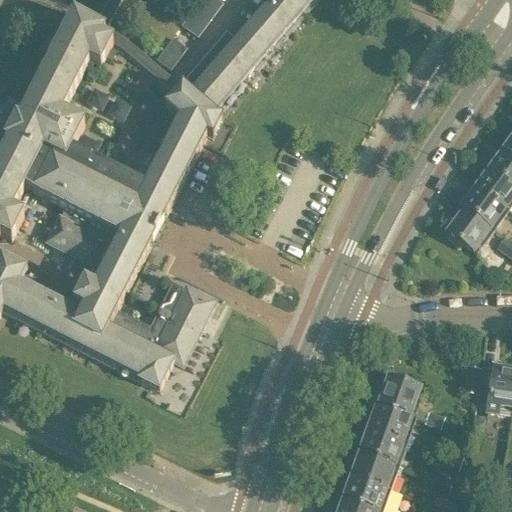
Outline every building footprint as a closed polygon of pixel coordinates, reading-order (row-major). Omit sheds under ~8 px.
[(113,46),(118,36),(107,30),(112,20),(122,0),(110,0),(98,25),(96,29),(75,18),(20,125),(17,123),(6,145),(9,146),(0,164),(0,238),(12,244),(24,220),(13,214),(25,190),(34,194),(33,195),(66,212),(62,221),(60,220),(46,247),(93,271),(94,269),(103,273),(95,289),(92,288),(85,284),(76,303),(28,279),(28,280),(24,278),(28,271),(1,257),(0,259),(0,319),(2,315),(147,389),(159,395),(175,365),(180,368),(179,369),(183,371),(216,305),(186,290),(184,293),(172,287),(150,330),(118,314),(152,247),(165,249),(169,241),(173,234),(164,224),(208,138),(206,137),(215,120),(217,121),(320,0),(274,0),(237,43),(226,34),(180,87),(123,39),(119,49),(173,95),(173,96),(176,98),(165,111),(180,123),(146,190),(72,153),(85,128),(63,117),(90,64),(101,70),(113,46)] [(195,12),(183,28),(196,38),(209,22),(195,12)] [(192,39),(180,30),(156,60),(168,70),(192,39)] [(118,36),(113,46),(119,49),(123,39),(118,36)] [(511,189),(511,158),(504,153),(498,162),(495,160),(487,171),(511,189)] [(508,216),(511,210),(511,189),(487,171),(480,181),(482,183),(476,192),(508,216)] [(462,211),(464,213),(494,236),(508,216),(476,192),(462,211)] [(477,259),(494,236),(464,213),(447,237),(477,259)] [(511,246),(505,241),(498,251),(511,261),(511,246)] [(466,371),(462,396),(478,398),(482,373),(466,371)] [(498,414),(511,416),(511,409),(511,374),(494,371),(487,415),(497,417),(498,414)] [(374,410),(415,424),(416,423),(441,432),(445,421),(418,412),(424,394),(422,393),(423,392),(387,380),(377,408),(375,408),(374,410)] [(407,447),(415,424),(374,410),(366,433),(407,447)] [(471,439),(485,441),(487,420),(475,418),(471,439)] [(407,447),(366,433),(358,458),(398,471),(407,447)] [(454,454),(451,463),(462,466),(465,457),(454,454)] [(349,482),(390,496),(398,471),(358,458),(349,482)] [(459,474),(462,466),(451,463),(448,470),(459,474)] [(360,511),(383,511),(390,496),(349,482),(341,505),(360,511)] [(463,492),(462,492),(452,489),(449,497),(459,501),(463,492)] [(500,492),(486,490),(484,499),(473,497),(470,511),(473,511),(497,506),(500,492)] [(501,504),(511,505),(511,493),(503,492),(501,504)] [(433,508),(443,511),(457,511),(459,509),(436,501),(433,508)]
